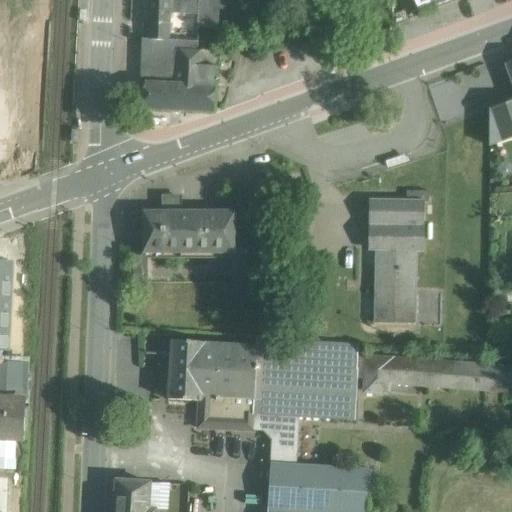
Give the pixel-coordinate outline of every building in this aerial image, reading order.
[(171,0),(148,0),(147,40),(169,41),(169,34),(178,34),(178,23),(170,23),(171,13),(171,0)] [(171,0),(171,13),(199,14),(199,0),(171,0)] [(219,0),(199,0),(199,14),(198,27),(219,28),(219,0)] [(413,0),(419,14),(458,0),(413,0)] [(198,42),(171,41),(169,41),(147,40),(143,40),(142,84),(146,84),(145,110),(215,113),(217,68),(215,68),(216,52),(198,51),(198,42)] [(511,103),(490,111),(490,133),(490,146),(511,138),(511,103)] [(429,192),(407,191),(406,202),(429,203),(429,192)] [(179,197),(163,197),(163,211),(180,211),(179,197)] [(406,202),(370,202),(370,250),(378,250),(376,324),(414,324),(415,251),(423,251),(424,203),(406,202)] [(163,211),(146,211),(146,247),(172,247),(172,257),(205,257),(205,252),(233,251),(232,210),(180,211),(163,211)] [(0,363),(1,364),(1,355),(7,356),(13,264),(0,262),(0,363)] [(358,346),(257,340),(257,347),(258,347),(257,364),(357,370),(358,358),(358,346)] [(257,347),(172,342),(168,400),(201,402),(199,427),(253,430),(253,429),(254,415),(257,364),(258,347),(257,347)] [(510,368),(368,358),(367,359),(358,358),(357,370),(357,378),(366,378),(365,392),(388,393),(389,383),(509,391),(510,368)] [(1,364),(0,363),(0,398),(26,400),(27,389),(9,388),(11,364),(1,364)] [(28,366),(11,364),(9,388),(27,389),(28,366)] [(357,370),(257,364),(254,415),(298,417),(323,418),(323,419),(325,419),(325,418),(353,420),(353,421),(355,421),(357,378),(357,370)] [(0,398),(0,436),(24,438),(26,400),(0,398)] [(367,511),(371,470),(295,465),(298,417),(254,415),(253,429),(265,430),(274,440),(272,464),(270,464),(268,511),(269,511),(367,511)] [(148,511),(150,482),(117,481),(115,511),(148,511)]
